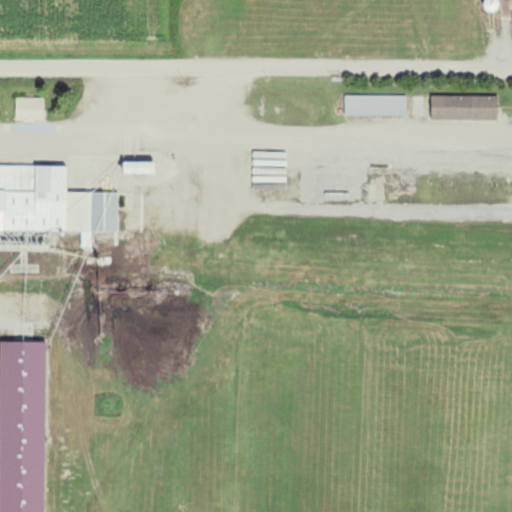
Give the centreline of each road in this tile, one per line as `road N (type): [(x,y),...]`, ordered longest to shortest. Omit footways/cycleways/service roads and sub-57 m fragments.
road 1 (residential): [(511,69),(0,66)]
road 2 (residential): [(221,66),(221,126),(511,155)]
road 3 (residential): [(0,149),(102,134),(142,108),(146,66)]
